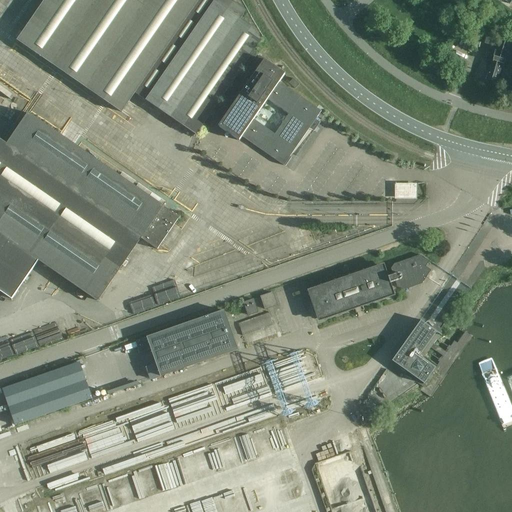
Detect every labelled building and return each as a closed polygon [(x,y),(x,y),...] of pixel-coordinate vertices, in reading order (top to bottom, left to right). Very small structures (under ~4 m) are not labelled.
[(44,0),(17,41),(121,113),(135,93),(196,136),(262,41),(252,27),(241,19),(246,11),(231,0),(214,0),(213,0),(44,0)] [(495,31),(489,29),(485,44),(496,47),(494,56),(490,54),(486,67),(490,68),(486,79),(495,82),(498,75),(501,64),(504,65),(505,61),(508,62),(511,49),(511,40),(494,35),(495,31)] [(318,116),(321,111),(279,83),(285,74),(264,60),(218,127),(239,141),(242,137),(284,166),(284,165),(285,166),(291,158),(290,157),(309,129),(315,120),(318,116)] [(293,79),(289,83),(295,89),(299,85),(293,79)] [(0,291),(12,300),(38,261),(98,302),(141,239),(157,250),(179,218),(163,207),(28,113),(7,144),(0,139),(0,291)] [(394,184),(394,200),(416,200),(416,184),(394,184)] [(423,282),(431,270),(426,267),(429,261),(420,255),(394,264),(390,269),(393,275),(388,277),(384,264),(307,290),(318,322),(395,296),(390,283),(395,281),(397,288),(403,289),(404,289),(404,290),(423,284),(422,282),(423,282)] [(260,297),(265,310),(278,306),(273,292),(260,297)] [(243,303),(248,316),(258,312),(254,299),(243,303)] [(147,337),(135,341),(135,342),(140,353),(151,349),(156,364),(160,377),(238,350),(224,310),(146,337),(147,337)] [(269,313),(238,323),(242,336),(273,325),(269,313)] [(437,332),(420,320),(420,321),(392,361),(423,384),(424,384),(428,378),(431,374),(435,368),(422,359),(419,357),(437,332)]
